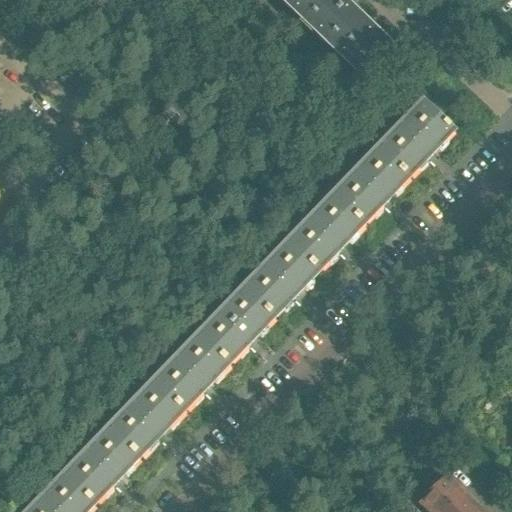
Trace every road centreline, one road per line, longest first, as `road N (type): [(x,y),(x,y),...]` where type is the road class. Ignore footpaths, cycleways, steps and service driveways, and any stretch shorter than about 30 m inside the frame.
road 1 (residential): [(170,511),(511,161)]
road 2 (residential): [(511,115),(421,31)]
